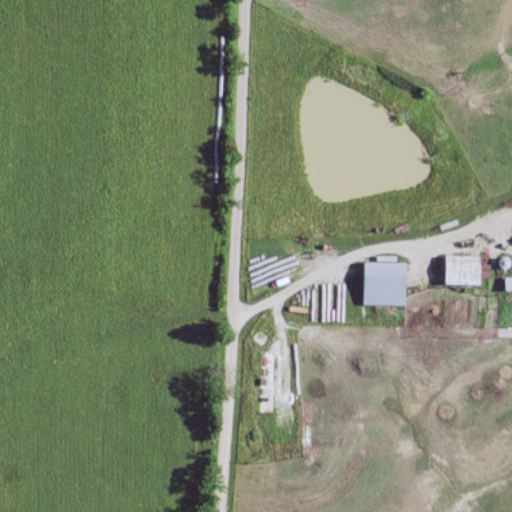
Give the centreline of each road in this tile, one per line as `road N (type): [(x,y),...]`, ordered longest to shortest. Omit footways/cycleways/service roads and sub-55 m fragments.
road 1 (residential): [(227,511),(245,0)]
road 2 (residential): [(236,318),(366,255)]
